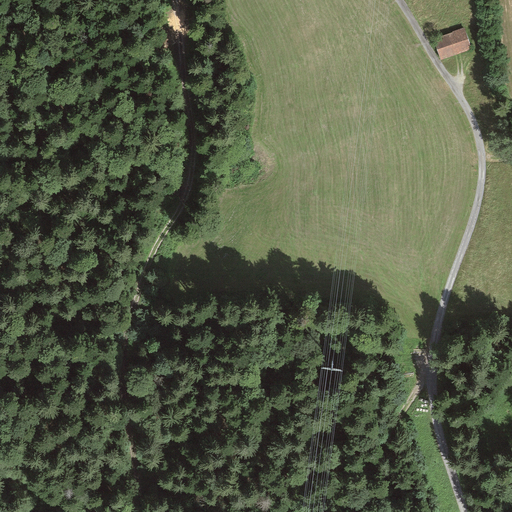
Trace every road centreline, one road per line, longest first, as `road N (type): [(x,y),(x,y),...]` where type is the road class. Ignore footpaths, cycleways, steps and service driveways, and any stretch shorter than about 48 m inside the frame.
road 1 (residential): [(399,0),(465,106),(481,148),(480,192),(431,360),(439,429),(465,511)]
road 2 (track): [(172,0),(192,169),(139,286),(123,347),(134,511)]
